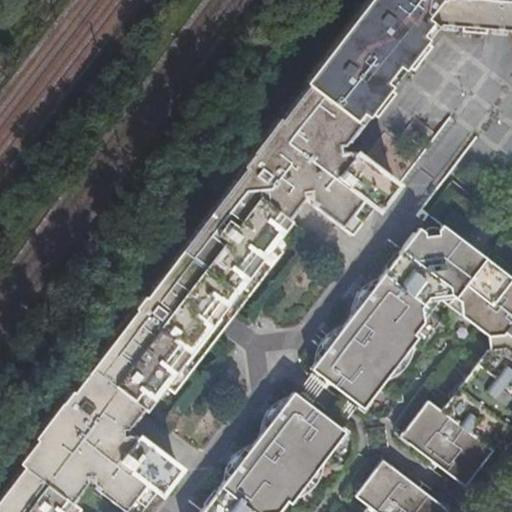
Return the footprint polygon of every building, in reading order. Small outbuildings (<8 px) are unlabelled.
[(511,0),(369,0),(296,97),(348,136),(350,139),(371,112),(390,88),(394,81),(390,78),(398,68),(402,71),(407,65),(425,42),(439,23),(460,24),(501,26),(510,26),(511,26),(511,0)] [(390,78),(394,81),(398,76),(402,71),(398,68),(390,78)] [(348,136),(296,97),(269,133),(265,132),(240,164),(243,167),(234,178),(290,222),(296,213),(303,205),(301,204),(305,200),(303,194),(309,192),(310,198),(316,203),(315,205),(354,235),(372,210),(370,209),(374,204),(379,207),(397,183),(355,149),(353,152),(340,143),(345,142),(348,136)] [(290,222),(234,178),(144,297),(140,295),(104,342),(108,345),(90,369),(142,409),(147,412),(164,389),(218,319),(274,246),(292,223),(290,222)] [(449,308),(488,258),(444,224),(440,230),(434,231),(427,232),(421,228),(382,278),(424,310),(428,306),(441,303),(449,308)] [(511,275),(488,258),(449,308),(484,335),(487,348),(502,345),(511,353),(511,275)] [(424,310),(382,278),(379,282),(371,293),(368,291),(364,291),(361,292),(359,295),(358,297),(358,300),(359,303),(361,305),(348,323),(400,363),(419,338),(415,335),(423,324),(423,312),(424,310)] [(423,324),(441,303),(428,306),(424,310),(423,312),(423,324)] [(364,408),(400,363),(348,323),(346,326),(336,338),(333,336),(329,336),(326,337),(323,340),(322,343),(322,346),(324,349),(326,351),(312,369),(364,408)] [(511,353),(502,345),(487,348),(485,348),(474,362),(511,391),(511,353)] [(511,391),(474,362),(455,386),(508,427),(511,420),(511,391)] [(142,409),(90,369),(73,391),(69,389),(33,435),(34,439),(17,462),(21,466),(72,505),(82,490),(81,489),(84,483),(83,478),(90,476),(91,482),(91,484),(95,487),(94,489),(122,511),(139,511),(153,494),(151,492),(154,489),(158,492),(178,467),(135,434),(132,438),(128,435),(124,436),(119,436),(119,428),(123,428),(128,422),(130,424),(135,417),(142,409)] [(508,427),(455,386),(439,408),(491,449),(492,447),(508,427)] [(255,442),(307,482),(345,434),(294,394),(279,412),(277,411),(274,410),(271,411),(268,413),(267,416),(267,419),(268,422),(270,424),(255,442)] [(491,449),(439,408),(426,398),(404,425),(406,443),(451,478),(465,476),(473,464),(477,467),(484,458),(491,449)] [(406,443),(404,425),(403,423),(394,436),(404,444),(406,443)] [(232,473),(219,490),(246,511),(276,511),(285,502),(290,505),(307,482),(255,442),(242,461),(240,459),(236,458),(233,459),(230,461),(229,464),(229,467),(230,470),(232,473)] [(369,469),(386,468),(388,466),(377,458),(369,469)] [(72,505),(21,466),(0,493),(0,511),(71,511),(75,507),(72,505)] [(386,468),(369,469),(351,495),(363,505),(371,511),(435,511),(434,503),(386,468)] [(246,511),(219,490),(202,511),(246,511)]
